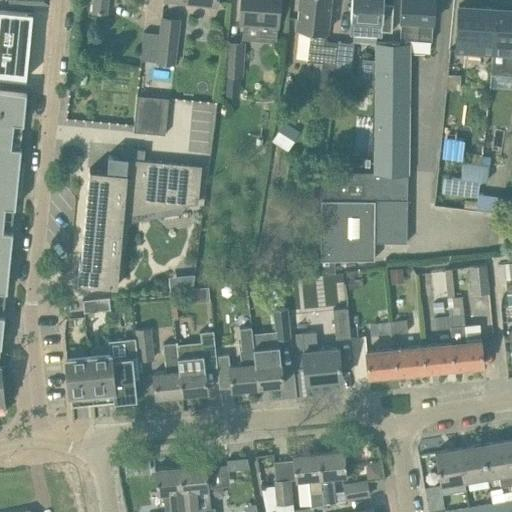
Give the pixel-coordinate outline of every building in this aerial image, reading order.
[(92,0),(92,11),(106,12),(107,0),(92,0)] [(241,0),(241,6),(240,22),(243,22),(262,24),(261,38),(276,39),(277,25),(278,9),(278,0),(241,0)] [(334,72),(338,41),(325,40),(326,31),(327,31),(330,0),(298,0),(296,27),(310,29),(306,60),(321,61),(321,70),(334,72)] [(351,18),(350,34),(381,36),(382,20),(383,0),(351,0),(350,18),(351,18)] [(401,0),(399,38),(431,40),(434,0),(401,0)] [(511,0),(503,0),(503,8),(458,5),(456,50),(491,52),(489,73),(511,74),(511,0)] [(0,8),(0,76),(26,79),(33,12),(0,8)] [(174,63),(179,19),(162,16),(157,61),(174,63)] [(338,41),(334,72),(332,91),(354,93),(356,74),(350,74),(353,43),(338,41)] [(227,42),(224,95),(240,96),(243,43),(227,42)] [(374,172),(367,172),(365,172),(365,199),(374,199),(374,241),(407,241),(410,42),(376,42),(374,172)] [(459,89),(460,74),(448,73),(447,88),(459,89)] [(25,91),(0,88),(0,129),(21,132),(25,91)] [(136,94),(133,131),(161,133),(165,134),(168,97),(136,94)] [(287,150),(299,131),(284,121),(271,140),(287,150)] [(21,132),(0,129),(0,170),(17,173),(21,132)] [(145,148),(144,148),(144,150),(127,149),(127,155),(118,154),(108,153),(106,169),(89,168),(81,258),(79,258),(79,261),(77,282),(116,285),(117,285),(123,221),(123,215),(182,204),(198,202),(199,190),(201,164),(146,159),(144,159),(145,148)] [(451,176),(450,192),(477,196),(477,195),(479,180),(487,181),(488,165),(463,162),(461,177),(451,176)] [(17,173),(0,170),(0,212),(13,213),(17,173)] [(322,194),(365,199),(365,172),(323,172),(322,183),(323,183),(322,194)] [(321,196),(322,194),(323,183),(322,183),(314,182),(312,196),(320,196),(321,196)] [(374,241),(374,199),(365,199),(322,194),(321,196),(320,196),(320,259),(315,259),(315,272),(333,271),(333,259),(374,258),(374,241)] [(13,213),(0,212),(0,253),(9,254),(13,213)] [(9,254),(0,253),(0,294),(5,295),(9,254)] [(486,263),(469,264),(472,293),(488,292),(486,263)] [(402,268),(390,268),(391,279),(403,278),(402,268)] [(345,289),(362,287),(360,270),(344,271),(345,283),(345,289)] [(338,307),(333,308),(336,338),(350,337),(347,307),(346,307),(344,283),(336,284),(338,307)] [(274,307),(273,307),(277,339),(290,338),(285,295),(273,297),(274,307)] [(82,299),(83,312),(110,309),(109,297),(82,299)] [(434,312),(444,311),(443,301),(433,302),(434,312)] [(462,306),(449,307),(452,343),(455,367),(484,364),(481,339),(466,341),(462,306)] [(436,328),(450,327),(449,315),(434,316),(436,328)] [(393,332),(407,331),(406,318),(392,320),(393,332)] [(393,332),(392,320),(369,323),(371,335),(393,332)] [(153,358),(150,326),(136,328),(139,359),(153,358)] [(200,331),(201,340),(176,343),(181,394),(207,391),(205,367),(216,365),(213,330),(200,331)] [(302,348),(303,362),(305,381),(341,378),(338,347),(318,349),(316,331),(301,332),(303,348),(302,348)] [(240,364),(229,365),(231,389),(257,386),(253,348),(251,332),(240,334),(241,347),(239,347),(240,364)] [(108,339),(110,357),(115,401),(133,399),(131,377),(139,377),(135,336),(108,339)] [(181,394),(176,343),(176,341),(164,342),(167,371),(153,372),(156,396),(181,394)] [(426,370),(455,367),(452,343),(423,345),(426,370)] [(397,372),(426,370),(423,345),(394,348),(397,372)] [(280,360),(278,346),(253,348),(257,386),(283,384),(280,360)] [(366,351),(366,355),(368,375),(397,372),(394,348),(366,351)] [(93,403),(115,401),(110,357),(88,359),(93,403)] [(71,405),(93,403),(88,359),(66,361),(71,405)] [(511,476),(505,439),(482,443),(487,475),(498,473),(500,486),(511,483),(511,476)] [(487,475),(482,443),(458,448),(466,490),(464,479),(487,475)] [(466,490),(458,448),(434,452),(440,483),(442,494),(466,490)] [(318,451),(324,504),(335,502),(333,475),(347,474),(344,449),(318,451)] [(293,454),(295,474),(295,479),(308,478),(310,506),(313,506),(324,504),(318,451),(293,454)] [(149,454),(126,456),(128,470),(150,467),(149,454)] [(247,456),(227,458),(227,464),(228,469),(249,467),(248,457),(247,456)] [(201,511),(201,509),(196,509),(194,489),(208,487),(206,463),(180,465),(184,511),(201,511)] [(184,511),(180,465),(155,468),(157,492),(163,492),(164,511),(184,511)] [(290,479),(275,480),(275,485),(277,505),(292,503),(290,479)] [(366,480),(344,484),(345,490),(334,491),(336,501),(346,500),(346,499),(369,495),(366,480)] [(506,511),(511,511),(511,499),(492,503),(493,511),(506,511)]
